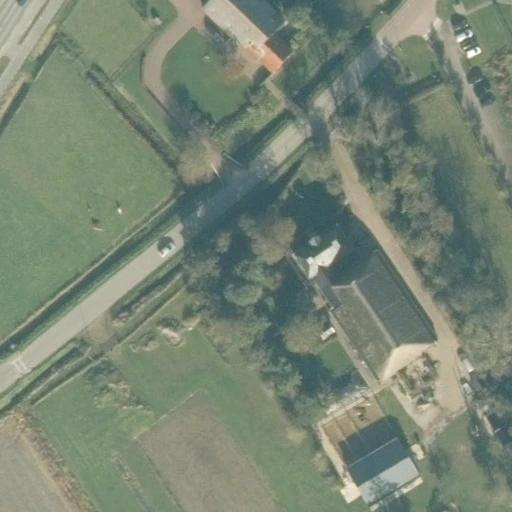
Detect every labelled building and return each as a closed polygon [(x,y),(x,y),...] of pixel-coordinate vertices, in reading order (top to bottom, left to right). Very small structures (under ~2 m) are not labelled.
[(273,74),(293,54),(273,35),(284,23),(260,0),(212,0),(203,10),(257,63),(259,60),(273,74)] [(351,268),(343,257),(352,250),(337,227),(293,257),(309,279),(311,278),(332,308),(329,310),(377,383),(438,342),(376,251),(351,268)] [(323,341),(334,334),(328,326),(318,333),(323,341)] [(511,436),(505,426),(507,424),(492,402),(478,411),(503,448),(511,441),(511,436)] [(367,506),(418,475),(398,441),(346,471),(367,506)]
